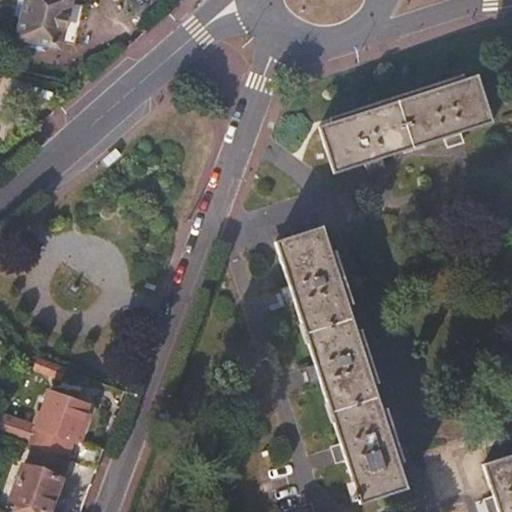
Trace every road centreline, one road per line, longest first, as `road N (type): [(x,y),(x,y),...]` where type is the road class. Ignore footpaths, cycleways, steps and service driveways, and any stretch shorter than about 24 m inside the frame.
road 1 (residential): [(240,142),(103,511)]
road 2 (tertiary): [(254,0),(198,33),(0,212)]
road 3 (residential): [(369,32),(490,0)]
